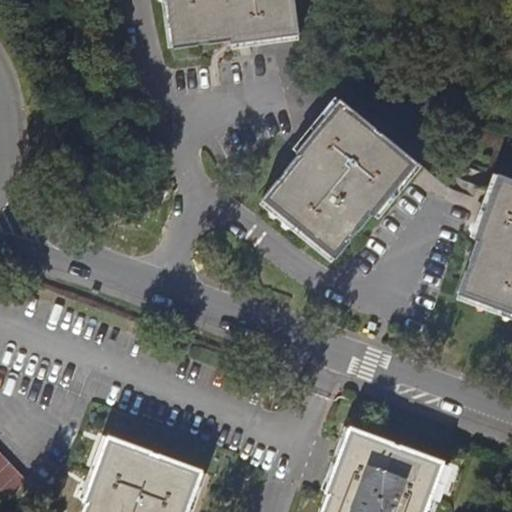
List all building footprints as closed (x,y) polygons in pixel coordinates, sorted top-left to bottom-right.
[(302,34),(297,0),(169,0),(176,47),(232,39),(233,43),(302,34)] [(299,156),(263,199),(336,259),(372,215),(375,218),(419,165),(340,99),(296,153),(299,156)] [(478,241),(458,294),(511,314),(511,179),(499,174),(475,239),(478,241)] [(327,491),(318,511),(425,511),(444,461),(348,425),(324,489),(327,491)] [(88,501),(83,511),(186,511),(202,470),(108,435),(83,499),(88,501)] [(0,492),(6,499),(26,480),(0,452),(0,492)]
